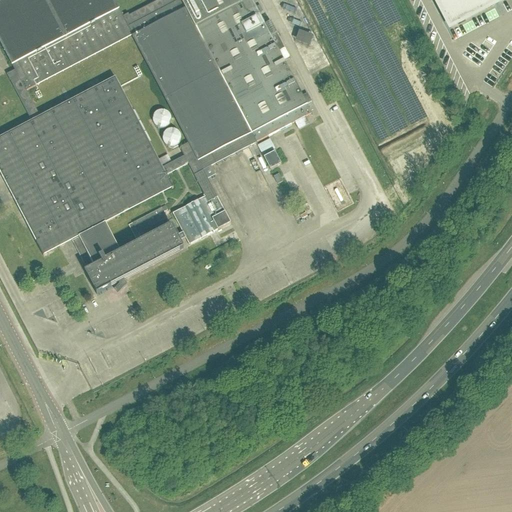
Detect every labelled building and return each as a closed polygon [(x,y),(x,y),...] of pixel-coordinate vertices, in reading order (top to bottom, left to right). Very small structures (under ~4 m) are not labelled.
[(180,243),(186,240),(189,246),(201,240),(202,240),(216,233),(215,232),(231,224),(217,199),(203,172),(256,144),(257,145),(257,143),(311,115),(306,106),(307,105),(284,61),(265,26),(251,0),(162,0),(129,18),(127,15),(122,18),(112,0),(0,0),(0,42),(16,73),(8,77),(11,82),(1,88),(0,85),(0,93),(13,86),(24,106),(20,109),(22,113),(26,111),(32,123),(0,139),(0,173),(43,255),(71,240),(88,272),(86,273),(97,294),(183,249),(180,243)] [(432,0),(433,0),(435,0),(450,28),(503,0),(432,0)] [(271,23),(265,26),(284,61),(289,58),(271,23)] [(295,29),(291,39),(306,44),(309,34),(295,29)] [(281,166),(274,153),(263,159),(270,171),(281,166)] [(285,167),(279,170),(285,183),(291,180),(285,167)] [(282,183),(279,176),(273,179),(277,185),(282,183)]
